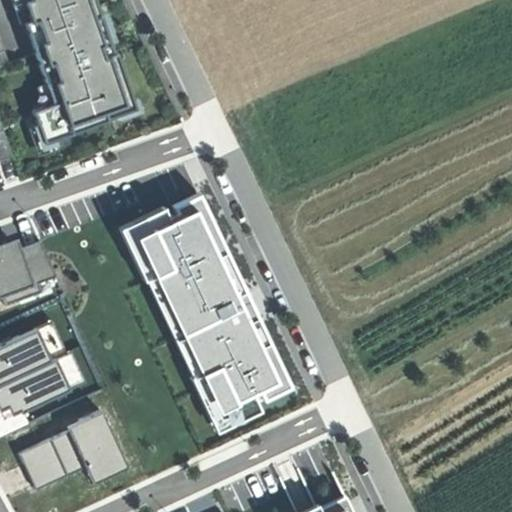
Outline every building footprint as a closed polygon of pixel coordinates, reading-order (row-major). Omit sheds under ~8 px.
[(12,0),(14,3),(22,0),(36,41),(41,39),(45,50),(34,54),(51,103),(31,110),(42,143),(107,120),(107,118),(118,114),(115,107),(133,101),(115,51),(103,56),(99,45),(109,42),(98,10),(94,0),(12,0)] [(0,159),(11,156),(0,123),(0,159)] [(164,209),(131,225),(140,245),(132,249),(146,278),(153,275),(200,372),(194,375),(208,404),(215,401),(223,418),(255,402),(250,392),(258,388),(263,398),(289,386),(196,194),(170,207),(172,211),(166,213),(164,209)] [(0,294),(4,305),(41,292),(38,283),(55,276),(39,240),(38,240),(38,242),(10,252),(7,246),(0,248),(0,294)] [(0,376),(65,349),(49,318),(0,340),(0,376)] [(68,347),(0,376),(0,405),(4,413),(11,407),(13,410),(22,406),(85,379),(68,347)] [(0,433),(31,422),(22,406),(13,410),(11,407),(4,413),(0,405),(0,433)] [(55,425),(60,433),(76,467),(83,483),(119,467),(93,410),(55,425)] [(60,433),(17,451),(33,486),(76,467),(60,433)]
